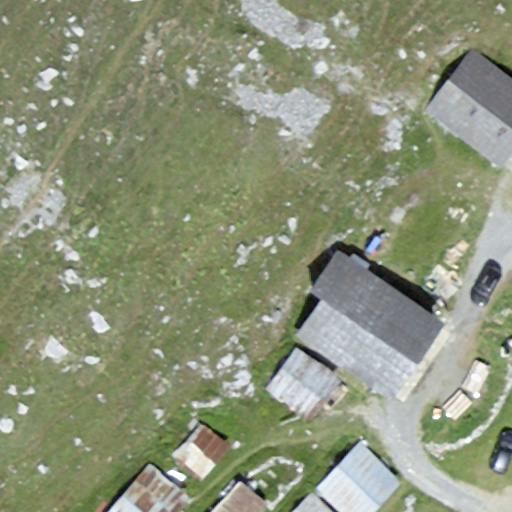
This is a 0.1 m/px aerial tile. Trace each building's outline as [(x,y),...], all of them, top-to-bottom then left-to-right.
[(511,150),(511,96),(469,63),(425,119),(495,173),(511,150)] [(436,329),(333,261),(309,296),(318,303),(292,343),(385,405),(436,329)] [(330,386),(292,358),(264,396),(302,424),(330,386)] [(374,511),(395,492),(358,455),(316,496),(332,511),(374,511)] [(172,511),(180,504),(146,474),(112,511),(172,511)] [(258,511),(236,492),(217,511),(258,511)]
